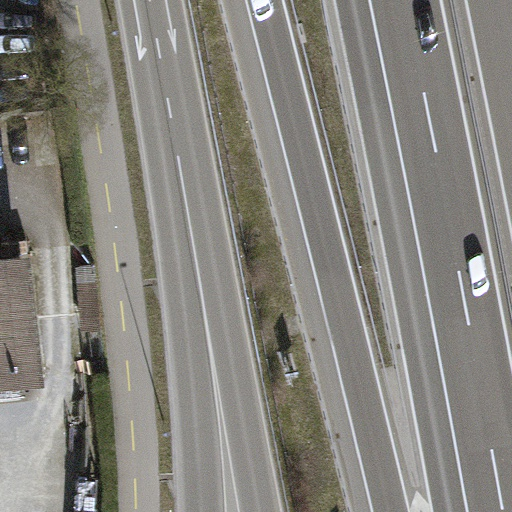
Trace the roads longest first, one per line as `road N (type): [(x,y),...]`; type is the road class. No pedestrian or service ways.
road 1 (motorway): [(264,0),(391,511)]
road 2 (motorway): [(388,0),(486,511)]
road 3 (primary): [(178,157),(234,364),(262,511)]
road 4 (secondary): [(178,157),(202,511)]
road 5 (primary): [(150,0),(178,157)]
